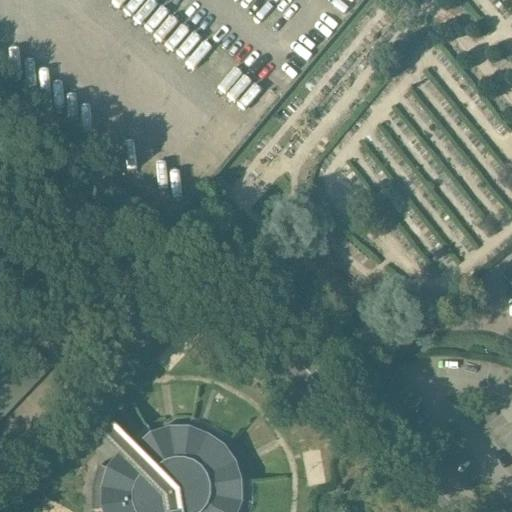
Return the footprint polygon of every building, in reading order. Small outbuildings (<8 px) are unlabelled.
[(219,168),(250,129),(232,114),(200,154),(219,168)] [(221,179),(213,188),(223,197),(231,188),(221,179)] [(511,268),(502,275),(511,286),(511,268)] [(0,422),(52,369),(31,349),(0,381),(0,422)] [(116,426),(103,439),(123,460),(113,473),(100,466),(92,489),(91,511),(99,511),(107,511),(251,511),(254,505),(253,481),(239,483),(234,467),(236,466),(235,464),(233,466),(223,452),(234,442),(215,426),(192,420),(191,435),(173,434),(172,432),(171,432),(171,435),(155,440),(148,427),(130,440),(116,426)]
